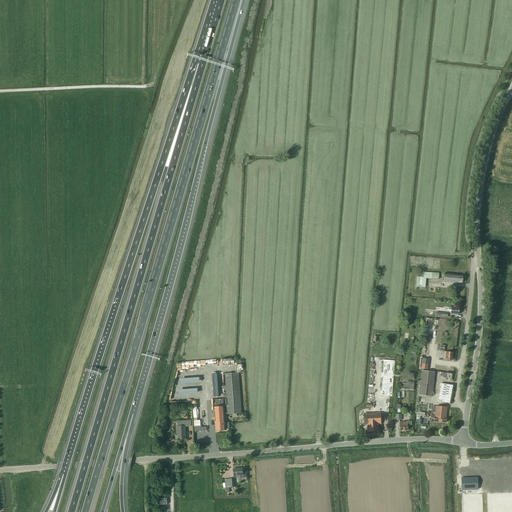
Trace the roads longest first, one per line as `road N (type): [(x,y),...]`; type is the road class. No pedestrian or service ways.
road 1 (motorway): [(85,511),(236,0)]
road 2 (motorway): [(201,66),(71,511)]
road 3 (unclassified): [(0,471),(385,439),(461,441)]
road 4 (tertiary): [(295,0),(241,217),(477,235)]
road 5 (motorway): [(201,66),(167,147),(63,475)]
road 6 (motorway): [(130,413),(240,0)]
road 7 (tertiary): [(511,33),(301,0)]
road 8 (residential): [(467,407),(455,400),(478,260)]
road 9 (unclassified): [(477,235),(487,152),(511,87)]
road 10 (unclassified): [(478,260),(467,407)]
road 11 (track): [(0,91),(144,86)]
